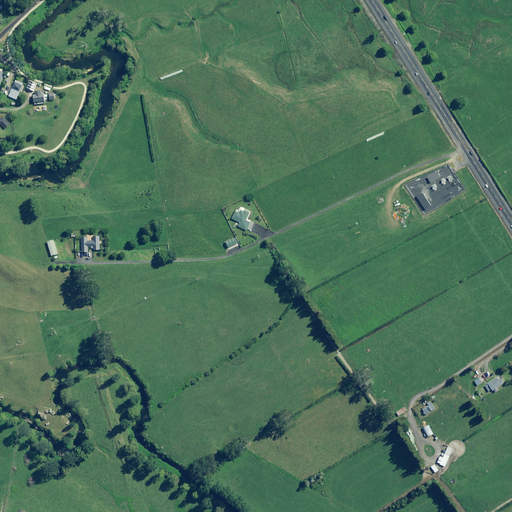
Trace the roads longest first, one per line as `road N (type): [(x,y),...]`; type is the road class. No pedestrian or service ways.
road 1 (track): [(377,511),(431,479),(408,404),(511,336)]
road 2 (trunk): [(371,0),(511,222)]
